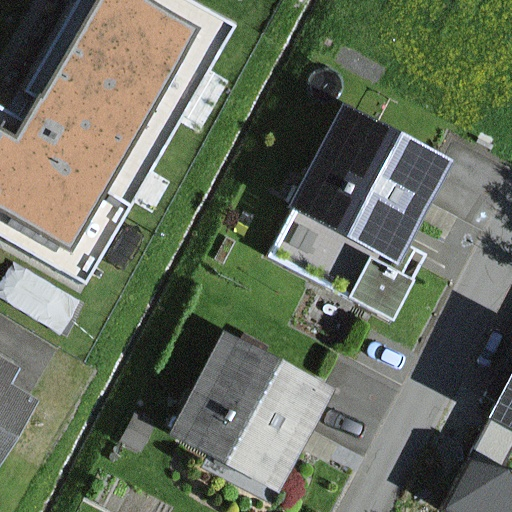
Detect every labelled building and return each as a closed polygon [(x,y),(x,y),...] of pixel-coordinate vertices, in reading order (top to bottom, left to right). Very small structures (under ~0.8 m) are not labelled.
[(171,0),(103,0),(34,132),(0,113),(0,201),(18,210),(85,246),(205,18),(171,0)] [(410,246),(453,162),(345,106),(266,259),(393,324),(428,256),(410,246)] [(334,389),(225,331),(169,436),(279,494),(334,389)] [(0,468),(40,401),(12,385),(23,368),(0,354),(0,468)] [(511,375),(489,421),(511,433),(511,375)] [(156,428),(134,416),(120,442),(142,454),(156,428)] [(511,511),(511,480),(503,468),(511,448),(511,433),(489,421),(441,511),(511,511)]
